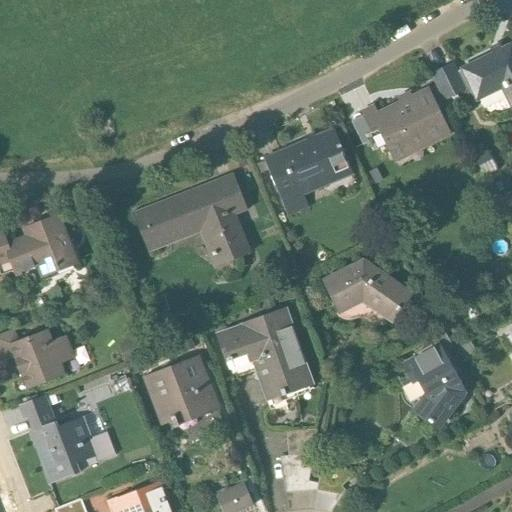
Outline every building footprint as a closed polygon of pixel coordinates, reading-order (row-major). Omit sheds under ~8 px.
[(511,40),(458,66),(455,59),(433,69),(447,97),(464,89),(467,95),(474,92),(478,98),(504,86),(511,102),(511,40)] [(453,132),(430,83),(363,114),(380,151),(392,145),(398,157),(453,132)] [(359,183),(336,126),(264,154),(287,212),(359,183)] [(236,170),(132,210),(149,252),(202,231),(215,264),(252,249),(238,212),(250,207),(236,170)] [(20,258),(12,262),(18,277),(78,253),(61,210),(26,224),(29,231),(11,238),(20,258)] [(20,258),(11,238),(5,224),(0,225),(0,266),(12,262),(20,258)] [(366,253),(324,275),(338,310),(367,298),(396,320),(418,288),(366,253)] [(290,303),(214,331),(227,365),(254,355),(269,395),(317,377),(290,303)] [(17,327),(0,333),(0,353),(3,362),(17,357),(28,389),(68,375),(64,364),(78,359),(69,333),(56,338),(51,324),(20,335),(17,327)] [(445,337),(402,358),(413,382),(424,375),(429,383),(415,402),(443,422),(472,386),(445,337)] [(201,351),(141,375),(163,430),(223,406),(201,351)] [(51,392),(20,404),(50,483),(85,470),(80,459),(99,452),(84,413),(63,422),(51,392)] [(285,455),(286,490),(315,489),(312,429),(289,431),(290,455),(285,455)] [(174,511),(160,477),(105,499),(110,511),(174,511)] [(247,477),(215,493),(224,511),(238,511),(260,501),(247,477)]
